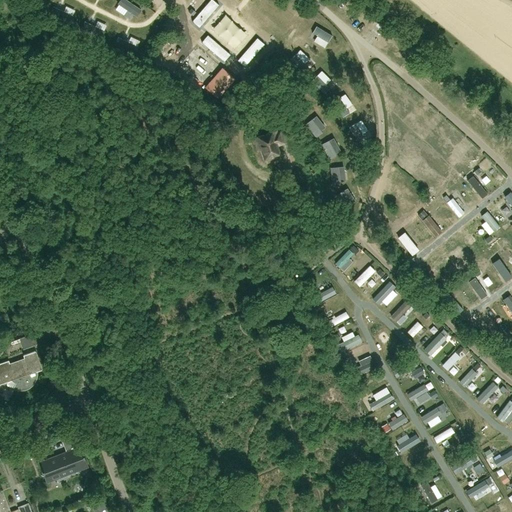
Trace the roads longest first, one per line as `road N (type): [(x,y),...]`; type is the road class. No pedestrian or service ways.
road 1 (tertiary): [(19,224),(84,407)]
road 2 (unknown): [(362,235),(254,174),(239,150)]
